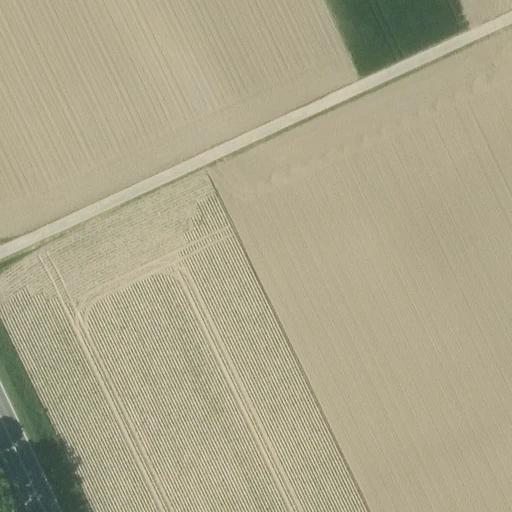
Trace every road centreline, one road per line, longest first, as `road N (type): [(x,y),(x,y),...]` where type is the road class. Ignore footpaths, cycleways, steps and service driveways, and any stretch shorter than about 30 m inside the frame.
road 1 (track): [(511,36),(0,272)]
road 2 (secondary): [(52,511),(0,398)]
